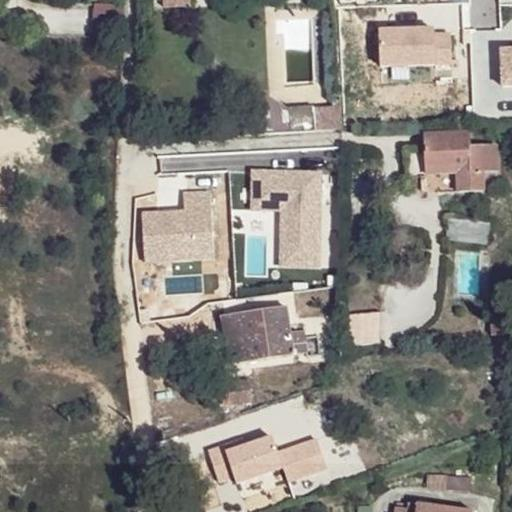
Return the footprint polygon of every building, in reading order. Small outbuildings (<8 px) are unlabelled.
[(96,29),(124,29),(124,3),(96,3),(96,29)] [(434,24),(377,26),(378,68),(452,66),(451,34),(434,34),(434,24)] [(511,45),(498,46),(499,88),(511,87),(511,45)] [(330,112),(319,113),(321,132),(332,132),(330,112)] [(319,113),(296,113),(296,133),(321,132),(319,113)] [(470,135),(426,135),(426,158),(426,176),(460,176),(471,174),(470,151),(470,135)] [(495,150),(470,151),(471,174),(460,176),(460,194),(485,194),(484,175),(497,174),(495,150)] [(426,158),(406,157),(407,185),(426,183),(426,176),(426,158)] [(321,170),(251,169),(250,210),(280,210),(278,266),(319,267),(321,170)] [(184,210),(142,212),(144,263),(215,261),(213,189),(183,190),(184,210)] [(488,226),(448,221),(445,243),(487,246),(488,226)] [(382,312),(355,312),(357,342),(383,341),(382,312)] [(289,314),(230,322),(231,329),(289,322),(289,314)] [(289,322),(231,329),(235,368),(295,360),(292,332),(289,322)] [(306,332),(292,332),(295,360),(308,359),(306,337),(306,332)] [(197,360),(183,362),(185,374),(198,373),(197,360)] [(251,383),(221,384),(223,405),(252,404),(251,383)] [(245,434),(207,448),(221,484),(234,479),(236,485),(282,468),(287,483),(326,469),(315,439),(279,453),(271,432),(247,440),(245,434)] [(426,500),(470,506),(473,479),(430,473),(426,500)] [(411,507),(399,505),(398,511),(419,511),(421,501),(413,500),(411,507)] [(476,511),(477,509),(421,501),(419,511),(476,511)]
